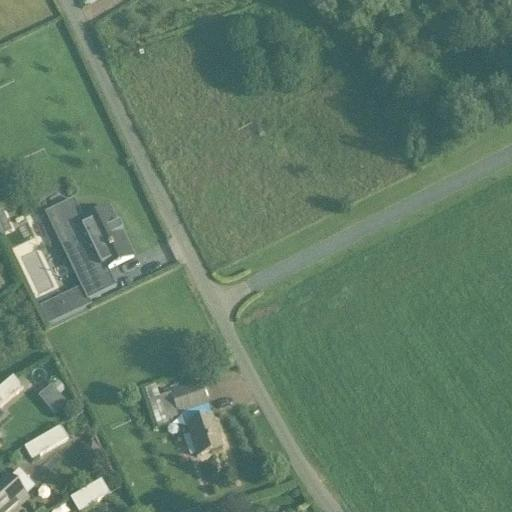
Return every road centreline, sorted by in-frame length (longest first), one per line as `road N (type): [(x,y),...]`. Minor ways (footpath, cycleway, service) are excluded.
road 1 (residential): [(333,511),(215,308),(67,0)]
road 2 (unknown): [(215,308),(511,155)]
